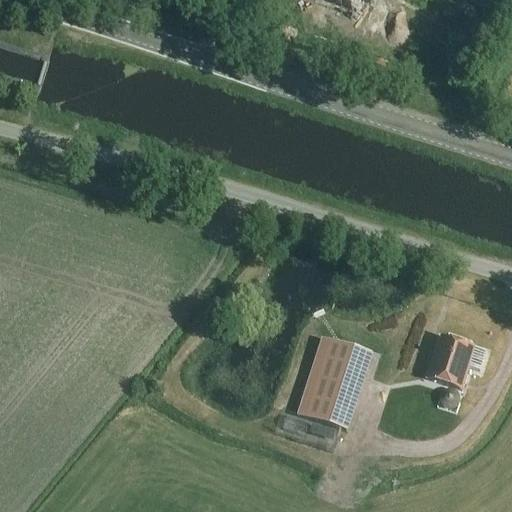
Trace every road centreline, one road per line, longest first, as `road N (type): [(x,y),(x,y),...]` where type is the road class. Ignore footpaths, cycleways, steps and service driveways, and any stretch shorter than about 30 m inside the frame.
road 1 (unclassified): [(511,278),(0,126)]
road 2 (tertiary): [(511,155),(18,0)]
